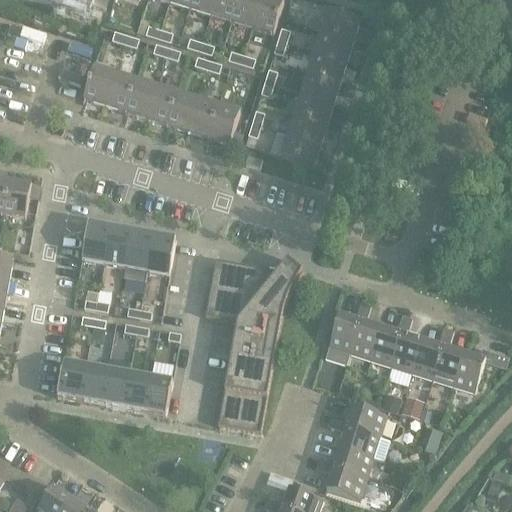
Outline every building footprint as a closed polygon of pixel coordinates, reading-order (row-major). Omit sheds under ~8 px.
[(49,0),(49,1),(79,11),(80,11),(82,7),(105,14),(106,12),(109,0),(49,0)] [(195,0),(172,0),(170,7),(191,13),(195,0)] [(217,0),(195,0),(191,13),(212,20),(217,0)] [(240,0),(217,0),(212,20),(232,26),(240,0)] [(262,0),(240,0),(232,26),(253,32),(262,0)] [(285,6),(265,0),(262,0),(253,32),(274,39),(285,6)] [(328,15),(321,36),(354,47),(363,17),(351,13),(348,21),(328,15)] [(149,31),(147,40),(159,44),(161,35),(149,31)] [(291,36),(282,33),(279,45),(287,48),(291,36)] [(174,39),(162,35),(161,35),(159,44),(171,47),(174,39)] [(354,47),(321,36),(315,57),(347,67),(354,47)] [(128,40),(116,37),(113,45),(125,49),(128,40)] [(140,44),(128,40),(125,49),(137,53),(140,44)] [(191,44),(188,53),(200,56),(203,48),(191,44)] [(287,48),(279,45),(275,58),(284,60),(287,48)] [(215,51),(203,48),(200,56),(212,60),(215,51)] [(169,53),(157,49),(154,58),(166,62),(169,53)] [(181,57),(169,53),(166,62),(178,66),(181,57)] [(232,57),(229,65),(241,69),(244,60),(232,57)] [(347,67),(315,57),(308,78),(341,88),(347,67)] [(256,64),(244,60),(241,69),(253,73),(256,64)] [(210,66),(198,62),(196,71),(208,75),(210,66)] [(222,69),(210,66),(208,75),(220,78),(222,69)] [(116,77),(95,71),(84,104),(106,110),(116,77)] [(278,77),(270,75),(266,87),(275,90),(278,77)] [(137,84),(116,77),(106,110),(127,117),(137,84)] [(341,88),(308,78),(302,98),(334,108),(341,88)] [(157,90),(137,84),(127,117),(147,123),(157,90)] [(275,90),(266,87),(262,99),(271,102),(275,90)] [(178,96),(157,90),(147,123),(168,129),(178,96)] [(198,103),(178,96),(168,129),(188,136),(198,103)] [(334,108),(302,98),(295,119),(328,129),(334,108)] [(219,109),(199,103),(198,103),(188,136),(209,142),(219,109)] [(241,116),(219,109),(209,142),(239,151),(243,139),(235,136),(241,116)] [(266,119),(257,116),(253,128),(262,131),(266,119)] [(328,129),(295,119),(289,139),(321,150),(328,129)] [(262,131),(253,128),(249,140),(258,143),(262,131)] [(321,150),(289,139),(282,161),(315,171),(321,150)] [(260,174),(263,165),(249,160),(246,169),(260,174)] [(10,185),(0,183),(0,218),(4,219),(10,185)] [(41,191),(10,185),(4,219),(26,223),(30,202),(39,204),(41,191)] [(105,269),(111,233),(89,229),(83,265),(105,269)] [(126,273),(133,237),(111,233),(105,269),(126,273)] [(148,277),(155,241),(133,237),(126,273),(125,283),(146,287),(148,277)] [(170,281),(177,244),(155,241),(148,277),(170,281)] [(0,260),(0,283),(10,285),(14,263),(0,260)] [(288,264),(278,276),(216,265),(206,322),(238,327),(219,431),(262,439),(281,332),(281,328),(282,324),(283,320),(284,316),(285,312),(286,308),(288,305),(291,297),(293,292),(296,287),(299,283),(304,276),(288,264)] [(10,285),(0,283),(0,305),(6,306),(10,285)] [(98,313),(100,305),(88,303),(87,311),(98,313)] [(110,315),(112,307),(100,305),(98,313),(110,315)] [(362,307),(359,315),(369,318),(372,310),(362,307)] [(141,321),(142,313),(131,311),(129,318),(141,321)] [(153,323),(154,315),(142,313),(141,321),(153,323)] [(369,318),(359,315),(357,323),(362,325),(351,359),(372,365),(382,331),(367,326),(369,318)] [(340,318),(330,351),(326,364),(347,370),(351,359),(362,325),(357,323),(340,318)] [(96,329),(97,321),(85,319),(84,326),(96,329)] [(403,320),(400,328),(411,331),(413,323),(403,320)] [(107,331),(109,323),(97,321),(96,329),(107,331)] [(138,336),(140,328),(128,326),(126,334),(138,336)] [(150,338),(151,331),(140,328),(138,336),(150,338)] [(408,339),(411,331),(400,328),(398,336),(403,338),(392,372),(413,378),(423,344),(408,339)] [(403,338),(398,336),(382,331),(372,365),(392,372),(403,338)] [(444,333),(442,341),(452,344),(454,336),(444,333)] [(182,344),(184,336),(172,334),(171,342),(182,344)] [(452,344),(442,341),(439,349),(444,351),(433,385),(454,391),(465,357),(449,352),(452,344)] [(444,351),(439,349),(423,344),(413,378),(433,385),(444,351)] [(480,362),(465,357),(454,391),(476,398),(486,364),(490,365),(493,357),(483,354),(480,362)] [(58,401),(58,402),(80,406),(87,370),(65,366),(58,401)] [(87,370),(80,406),(102,410),(109,373),(87,370)] [(109,373),(102,410),(123,414),(130,377),(109,373)] [(130,377),(123,414),(145,418),(152,381),(130,377)] [(152,381),(145,418),(167,422),(174,385),(152,381)] [(388,401),(384,413),(397,417),(401,406),(388,401)] [(408,405),(404,418),(419,422),(422,410),(408,405)] [(388,420),(354,410),(349,426),(340,424),(337,434),(345,437),(347,431),(381,442),(388,420)] [(333,421),(331,426),(329,431),(337,434),(340,424),(333,421)] [(385,466),(392,446),(381,442),(347,431),(345,437),(340,452),(374,463),(385,466)] [(374,463),(340,452),(336,467),(327,465),(324,475),(332,478),(334,473),(368,483),(374,463)] [(320,462),(318,467),(316,473),(324,475),(327,465),(320,462)] [(334,473),(332,478),(327,494),(361,505),(368,483),(334,473)] [(54,491),(39,511),(66,511),(73,503),(54,491)] [(290,492),(284,508),(277,506),(274,511),(320,511),(324,505),(290,492)] [(39,503),(31,498),(25,507),(33,511),(39,503)] [(86,511),(73,503),(66,511),(86,511)] [(268,503),(267,508),(264,511),(274,511),(277,506),(268,503)]
